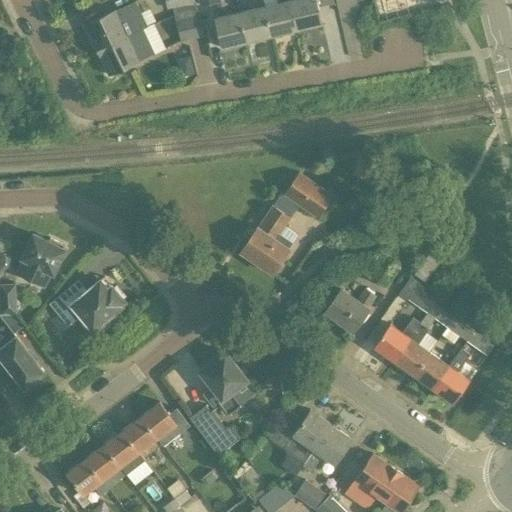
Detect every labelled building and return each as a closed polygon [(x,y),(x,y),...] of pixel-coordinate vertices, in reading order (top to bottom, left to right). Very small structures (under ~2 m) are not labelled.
[(172,8),(195,3),(194,0),(164,0),(166,9),(172,8)] [(276,0),(278,4),(264,7),(271,36),(296,31),(289,1),(288,0),(276,0)] [(296,31),(321,24),(315,0),(294,0),(289,1),(296,31)] [(96,51),(143,29),(147,27),(136,2),(85,26),(96,51)] [(175,20),(198,14),(195,3),(172,8),(175,20)] [(271,36),(264,7),(239,13),(246,42),(271,36)] [(246,42),(239,13),(213,19),(220,48),(246,42)] [(180,42),(205,36),(199,14),(198,14),(175,20),(180,42)] [(143,29),(96,51),(108,76),(155,54),(143,29)] [(280,193),(272,206),(271,205),(256,227),(257,228),(240,252),(272,274),(289,249),(287,249),(292,243),(279,235),(290,219),(280,212),(289,199),(317,218),(332,195),(299,172),(283,194),(280,193)] [(32,234),(20,259),(23,260),(17,273),(44,286),(50,273),(53,275),(65,250),(63,249),(65,246),(49,238),(47,242),(32,234)] [(425,282),(438,263),(428,255),(414,274),(425,282)] [(385,287),(398,269),(382,258),(370,276),(385,287)] [(408,301),(414,290),(419,283),(410,277),(399,294),(407,301),(408,301)] [(99,281),(86,291),(77,281),(59,296),(68,307),(65,310),(74,321),(80,316),(92,330),(96,327),(99,330),(111,319),(108,316),(121,306),(119,305),(123,301),(121,299),(124,296),(116,286),(113,288),(111,286),(106,290),(99,281)] [(0,285),(0,286),(1,313),(15,312),(14,285),(0,285)] [(353,331),(368,310),(367,308),(376,296),(365,288),(356,301),(340,290),(325,311),(353,331)] [(408,301),(427,314),(434,304),(414,290),(408,301)] [(434,304),(427,314),(447,328),(454,318),(434,304)] [(15,314),(0,314),(0,315),(14,334),(24,326),(15,314)] [(393,361),(420,323),(412,318),(402,332),(390,324),(373,346),(393,361)] [(447,328),(466,342),(473,332),(454,318),(447,328)] [(393,361),(413,375),(429,352),(418,344),(428,329),(420,323),(393,361)] [(473,332),(466,342),(486,356),(493,346),(473,332)] [(0,357),(24,389),(45,373),(16,337),(0,349),(0,357)] [(462,347),(455,356),(463,362),(470,353),(462,347)] [(413,375),(432,389),(449,366),(448,366),(429,352),(413,375)] [(230,393),(246,380),(225,353),(200,372),(221,399),(218,401),(228,415),(239,405),(230,393)] [(449,366),(432,389),(453,403),(469,380),(457,372),(463,362),(455,356),(448,366),(449,366)] [(156,438),(162,446),(190,425),(176,407),(167,413),(159,403),(140,417),(156,438)] [(190,417),(217,454),(240,437),(232,426),(226,426),(225,427),(212,409),(210,411),(206,405),(190,417)] [(301,441),(313,449),(331,425),(309,410),(302,421),(290,410),(267,437),(291,455),(301,441)] [(122,432),(137,452),(156,438),(140,417),(122,432)] [(335,464),(352,440),(331,425),(313,449),(302,465),(311,471),(322,456),(335,464)] [(137,452),(122,432),(103,446),(119,466),(120,466),(126,474),(144,461),(137,452)] [(119,466),(103,446),(85,459),(101,480),(102,480),(119,466)] [(395,470),(372,454),(354,481),(377,497),(395,470)] [(83,494),(93,487),(100,496),(108,490),(102,480),(101,480),(85,459),(67,473),(83,494)] [(398,511),(400,511),(418,486),(395,470),(377,497),(386,503),(380,511),(392,511),(395,509),(398,511)] [(314,509),(325,493),(305,478),(294,494),(314,509)] [(261,504),(267,511),(272,511),(284,503),(273,488),(258,499),(261,504)] [(179,506),(190,498),(185,491),(174,500),(179,506)] [(89,504),(80,492),(74,496),(83,507),(89,504)] [(316,511),(337,511),(342,507),(330,495),(315,510),(316,511)] [(171,511),(179,506),(174,500),(163,508),(166,511),(171,511)]
